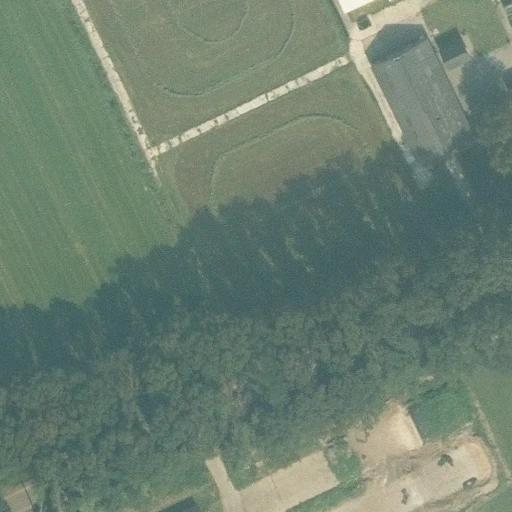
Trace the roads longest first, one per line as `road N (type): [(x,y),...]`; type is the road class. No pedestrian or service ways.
road 1 (unclassified): [(4,511),(511,264)]
road 2 (unknown): [(135,150),(329,60),(348,30),(402,0)]
road 3 (unknown): [(245,392),(135,150)]
road 4 (unknown): [(135,150),(68,0)]
